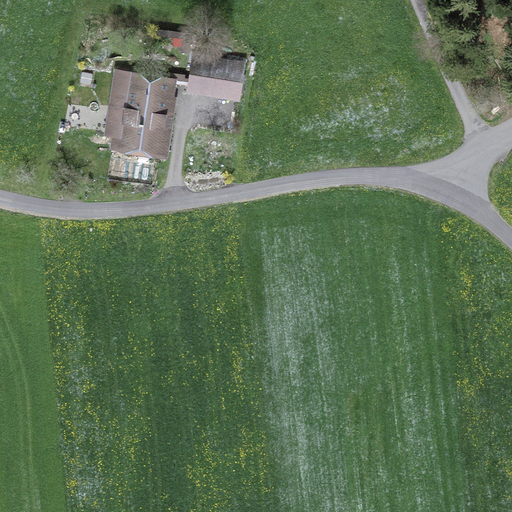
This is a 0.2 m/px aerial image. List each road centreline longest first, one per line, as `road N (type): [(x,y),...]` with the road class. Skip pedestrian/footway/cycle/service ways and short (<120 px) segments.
road 1 (unclassified): [(442,188),(337,175),(112,209),(0,199)]
road 2 (track): [(484,147),(406,0)]
